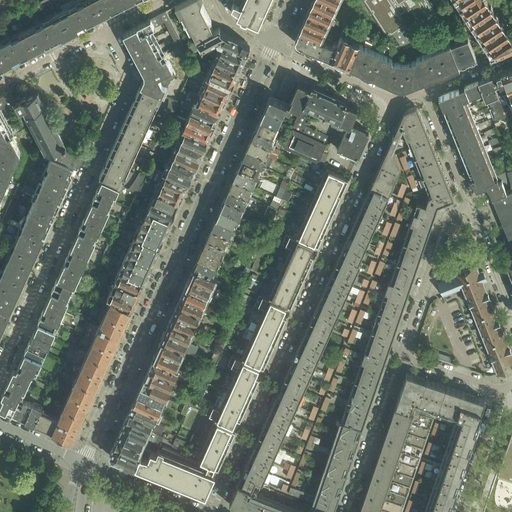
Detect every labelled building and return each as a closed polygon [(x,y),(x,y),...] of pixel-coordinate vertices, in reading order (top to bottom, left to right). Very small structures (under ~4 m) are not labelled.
[(42,8),(57,0),(42,0),(39,2),(42,8)] [(128,4),(126,0),(86,0),(86,1),(96,20),(128,4)] [(213,30),(200,5),(201,0),(186,0),(176,6),(181,15),(184,14),(197,39),(220,27),(213,30)] [(234,0),(232,7),(239,12),(237,15),(237,16),(258,26),(269,0),(234,0)] [(338,7),(322,0),(313,0),(311,5),(334,15),(338,7)] [(347,21),(356,0),(349,0),(341,19),(347,21)] [(420,38),(421,40),(448,29),(442,19),(436,22),(422,0),(366,0),(373,9),(372,10),(388,34),(392,31),(401,45),(420,38)] [(469,0),(458,7),(463,16),(466,14),(487,0),(469,0)] [(488,0),(487,0),(466,14),(472,23),(494,9),(488,0)] [(55,42),(96,20),(86,1),(80,3),(79,2),(73,5),(74,7),(64,12),(63,10),(59,1),(56,3),(56,5),(58,9),(59,9),(60,12),(57,13),(58,15),(48,20),(47,19),(44,20),(55,42)] [(334,15),(311,5),(307,14),(330,24),(334,15)] [(0,29),(29,15),(26,9),(0,22),(0,29)] [(347,22),(354,25),(360,13),(353,9),(347,22)] [(494,9),(472,23),(477,31),(500,17),(494,9)] [(166,11),(151,19),(155,27),(165,22),(179,49),(184,46),(166,11)] [(344,30),(330,24),(307,14),(303,23),(326,33),(328,29),(341,36),(344,30)] [(500,17),(477,31),(482,40),(505,25),(500,17)] [(55,42),(44,20),(41,22),(42,24),(32,29),(31,27),(30,27),(26,18),(24,20),(23,22),(25,26),(26,26),(27,29),(24,30),(25,32),(16,37),(15,35),(11,37),(22,59),(55,42)] [(160,49),(158,45),(156,42),(154,43),(149,34),(152,33),(150,29),(154,27),(150,19),(123,33),(140,65),(160,55),(158,50),(160,49)] [(326,33),(303,23),(299,31),(322,42),(326,33)] [(505,25),(482,40),(487,47),(490,46),(510,33),(505,25)] [(247,43),(223,32),(220,27),(197,39),(197,40),(186,46),(190,54),(201,48),(204,46),(208,47),(217,42),(221,44),(221,43),(245,54),(249,47),(250,44),(247,43)] [(322,42),(299,31),(296,40),(297,43),(319,53),(324,42),(322,42)] [(365,31),(363,34),(374,39),(376,36),(365,31)] [(490,46),(487,47),(490,55),(511,46),(511,36),(510,33),(490,46)] [(340,39),(331,59),(340,63),(350,40),(341,36),(340,39)] [(0,70),(22,59),(11,37),(8,39),(9,40),(0,45),(0,70)] [(324,41),(324,42),(319,53),(331,59),(340,39),(336,37),(332,45),(324,41)] [(461,37),(458,38),(468,64),(477,60),(468,38),(462,40),(461,37)] [(468,64),(458,38),(455,39),(456,42),(451,44),(460,67),(468,64)] [(384,39),(379,51),(384,53),(389,41),(384,39)] [(350,40),(340,63),(349,67),(359,44),(350,40)] [(245,54),(221,43),(221,44),(217,42),(208,47),(217,51),(242,62),(245,54)] [(417,57),(417,59),(426,80),(440,75),(442,74),(444,73),(445,73),(460,67),(451,44),(450,43),(450,44),(417,57)] [(379,80),(389,57),(359,44),(349,67),(366,74),(368,75),(379,80)] [(242,62),(217,51),(213,60),(238,71),(242,62)] [(175,73),(172,68),(168,60),(166,61),(164,58),(162,59),(160,55),(140,65),(144,72),(144,73),(143,73),(143,74),(143,75),(144,76),(141,85),(161,94),(163,89),(165,90),(170,79),(173,76),(175,73)] [(392,58),(389,57),(379,80),(395,87),(399,87),(401,87),(402,87),(404,87),(409,87),(426,80),(417,59),(409,62),(395,62),(391,60),(392,58)] [(238,71),(213,60),(210,68),(234,79),(238,71)] [(511,90),(511,67),(500,72),(503,82),(500,83),(504,93),(511,90)] [(234,79),(210,68),(206,76),(231,87),(234,79)] [(500,72),(478,81),(483,93),(486,100),(504,93),(500,83),(503,82),(500,72)] [(231,87),(206,76),(202,85),(227,96),(231,87)] [(499,182),(465,98),(469,97),(469,98),(483,93),(478,81),(439,96),(476,189),(487,184),(493,198),(507,193),(506,192),(502,181),(499,182)] [(299,82),(289,104),(292,106),(301,110),(304,103),(313,108),(339,119),(348,123),(343,135),(337,149),(357,157),(369,131),(350,123),(357,108),(348,104),(349,104),(346,103),(347,101),(333,94),(334,92),(327,88),(325,91),(311,85),(311,87),(308,85),(308,86),(299,82)] [(139,146),(156,109),(162,94),(161,94),(141,85),(117,136),(139,146)] [(227,96),(202,85),(198,93),(223,104),(227,96)] [(223,104),(198,93),(198,94),(191,90),(188,98),(195,101),(194,102),(219,113),(223,104)] [(511,111),(511,90),(504,93),(486,100),(493,118),(493,119),(511,111)] [(10,92),(0,96),(0,118),(2,117),(0,114),(0,108),(4,106),(7,112),(17,107),(18,107),(15,102),(10,92)] [(20,100),(15,102),(18,107),(17,107),(19,110),(23,108),(46,152),(52,155),(78,166),(84,154),(66,146),(66,145),(45,105),(38,92),(27,98),(26,96),(20,99),(20,100)] [(270,96),(269,98),(266,106),(283,114),(285,109),(290,111),(292,106),(289,104),(270,96)] [(169,97),(169,98),(169,100),(169,102),(168,104),(168,106),(167,108),(166,111),(166,113),(165,115),(164,117),(170,119),(178,101),(169,97)] [(219,113),(194,102),(191,110),(215,121),(219,113)] [(304,103),(301,110),(299,113),(309,117),(313,108),(304,103)] [(266,106),(261,116),(278,124),(283,114),(266,106)] [(401,168),(395,154),(394,150),(401,133),(406,136),(426,128),(417,106),(416,106),(404,111),(378,169),(396,178),(401,168)] [(215,121),(191,110),(186,119),(211,130),(215,121)] [(309,117),(299,113),(292,129),(327,145),(330,137),(305,125),(309,117)] [(173,122),(181,126),(184,119),(176,115),(173,122)] [(261,116),(257,126),(274,134),(278,124),(261,116)] [(211,130),(186,119),(183,128),(207,139),(211,130)] [(0,177),(8,181),(21,152),(6,126),(0,129),(0,177)] [(257,126),(252,136),(272,145),(275,146),(279,136),(274,134),(257,126)] [(207,139),(183,128),(179,137),(204,148),(207,139)] [(434,148),(426,128),(406,136),(414,156),(434,148)] [(327,145),(292,129),(284,147),(319,162),(327,145)] [(121,186),(134,158),(139,146),(117,136),(100,175),(103,177),(102,177),(120,185),(121,186)] [(252,136),(248,146),(267,155),(272,145),(252,136)] [(204,148),(179,137),(175,146),(200,157),(204,148)] [(200,157),(175,146),(171,154),(196,165),(200,157)] [(273,159),(267,156),(267,155),(248,146),(243,156),(263,165),(263,166),(268,168),(273,159)] [(442,168),(434,148),(414,156),(422,176),(442,168)] [(196,165),(171,154),(165,152),(162,160),(167,163),(192,174),(196,165)] [(324,164),(328,154),(323,152),(319,162),(324,164)] [(60,200),(72,175),(74,170),(76,171),(78,166),(52,155),(48,164),(50,165),(39,190),(60,200)] [(405,155),(400,157),(405,169),(409,167),(405,155)] [(258,175),(263,166),(263,165),(243,156),(239,166),(258,175)] [(192,174),(167,163),(163,171),(188,183),(192,174)] [(265,179),(258,176),(258,175),(239,166),(235,176),(254,185),(254,186),(260,189),(265,179)] [(290,178),(295,168),(291,166),(286,176),(290,178)] [(188,183),(163,171),(163,172),(150,167),(146,175),(184,192),(188,183)] [(282,242),(292,246),(292,245),(310,253),(313,246),(316,247),(317,244),(318,244),(348,178),(327,168),(296,237),(287,233),(282,242)] [(450,188),(442,168),(422,176),(429,196),(450,188)] [(396,178),(378,169),(374,180),(392,188),(396,178)] [(137,193),(145,175),(139,172),(138,174),(131,171),(126,181),(133,184),(131,186),(128,189),(137,193)] [(412,174),(407,176),(412,188),(417,186),(412,174)] [(184,192),(146,175),(142,184),(180,201),(184,192)] [(250,195),(254,186),(254,185),(235,176),(230,186),(250,195)] [(102,178),(96,192),(111,199),(114,192),(116,193),(120,185),(102,177),(102,178)] [(282,179),(279,185),(280,185),(286,188),(288,182),(282,179)] [(392,188),(374,180),(369,190),(387,198),(392,188)] [(397,195),(402,197),(407,185),(402,183),(397,195)] [(180,201),(142,184),(138,193),(151,199),(153,200),(176,210),(180,201)] [(18,186),(14,194),(19,196),(23,188),(18,186)] [(230,186),(226,196),(245,205),(250,195),(230,186)] [(450,188),(429,196),(426,205),(437,209),(438,205),(453,199),(454,198),(450,188)] [(287,197),(291,198),(293,194),(290,191),(286,189),(283,195),(287,197)] [(45,234),(57,209),(60,200),(39,190),(23,224),(45,234)] [(387,198),(369,190),(365,200),(383,208),(387,198)] [(511,190),(507,193),(493,198),(511,246),(511,245),(511,190)] [(108,206),(111,199),(96,192),(82,223),(97,229),(100,223),(102,224),(110,207),(108,206)] [(278,208),(282,199),(275,195),(270,205),(278,208)] [(226,196),(221,206),(241,214),(245,205),(226,196)] [(410,198),(405,197),(401,209),(405,210),(410,198)] [(176,210),(153,200),(149,209),(172,219),(176,210)] [(383,208),(365,200),(360,210),(378,218),(383,208)] [(390,214),(395,216),(399,203),(395,201),(390,214)] [(437,209),(426,205),(418,202),(411,221),(430,227),(437,209)] [(7,222),(15,205),(10,203),(4,217),(1,216),(0,218),(0,219),(2,221),(2,220),(7,222)] [(221,206),(217,216),(236,224),(241,214),(221,206)] [(277,214),(283,217),(286,211),(279,208),(277,214)] [(172,219),(149,209),(145,217),(168,227),(172,219)] [(378,218),(360,210),(356,220),(374,228),(378,218)] [(122,225),(126,216),(122,214),(118,223),(122,225)] [(217,216),(212,226),(232,234),(236,224),(217,216)] [(168,227),(145,217),(141,226),(164,236),(168,227)] [(374,228),(356,220),(351,230),(369,238),(374,228)] [(382,233),(387,235),(392,223),(387,221),(382,233)] [(430,227),(411,221),(405,239),(424,245),(430,227)] [(400,223),(395,222),(391,234),(395,236),(400,223)] [(94,236),(97,229),(82,223),(68,253),(84,260),(87,253),(89,254),(96,237),(94,236)] [(252,268),(257,270),(277,225),(272,223),(252,268)] [(45,234),(23,224),(12,250),(34,260),(45,234)] [(164,236),(141,226),(137,235),(160,245),(164,236)] [(208,236),(227,245),(230,246),(233,240),(230,239),(232,234),(212,226),(208,236)] [(369,238),(351,230),(346,240),(365,248),(369,238)] [(160,245),(137,235),(135,234),(131,243),(156,254),(160,245)] [(208,236),(203,246),(223,254),(227,245),(208,236)] [(424,245),(405,239),(399,257),(418,263),(424,245)] [(346,240),(337,260),(357,269),(360,262),(359,262),(365,248),(346,240)] [(375,252),(379,254),(384,242),(379,240),(375,252)] [(388,241),(383,253),(388,255),(393,243),(388,241)] [(156,254),(131,243),(127,251),(152,262),(156,254)] [(108,256),(112,246),(108,244),(103,254),(108,256)] [(255,303),(265,307),(265,306),(283,314),(286,306),(289,308),(290,305),(291,305),(313,255),(310,253),(292,245),(292,246),(269,298),(259,294),(255,303)] [(203,246),(199,256),(218,264),(223,254),(203,246)] [(34,260),(12,250),(0,275),(22,285),(34,260)] [(152,262),(127,251),(123,260),(148,271),(152,262)] [(81,267),(84,260),(68,253),(55,283),(70,290),(73,283),(75,284),(83,267),(81,267)] [(218,266),(218,264),(199,256),(194,266),(218,276),(222,267),(218,266)] [(418,263),(399,257),(393,275),(412,281),(418,263)] [(148,271),(123,260),(119,269),(144,280),(148,271)] [(357,269),(337,260),(333,270),(353,279),(357,269)] [(367,272),(372,274),(376,261),(372,260),(367,272)] [(385,262),(380,260),(375,272),(380,274),(385,262)] [(214,287),(218,276),(194,266),(190,276),(214,287)] [(246,277),(250,268),(246,266),(242,275),(246,277)] [(511,352),(483,282),(487,280),(483,270),(479,272),(477,266),(455,274),(455,276),(438,283),(443,296),(463,288),(497,373),(511,368),(511,352)] [(144,280),(119,269),(115,277),(140,289),(144,280)] [(353,279),(333,270),(328,280),(348,289),(353,279)] [(22,285),(0,275),(0,276),(0,305),(11,311),(22,285)] [(412,281),(393,275),(390,282),(389,282),(385,293),(406,300),(412,281)] [(186,285),(207,295),(210,296),(214,287),(190,276),(186,285)] [(140,289),(115,277),(111,286),(136,297),(140,289)] [(348,289),(328,280),(324,290),(344,299),(348,289)] [(67,297),(70,290),(55,283),(41,314),(57,321),(60,314),(62,315),(69,298),(67,297)] [(210,296),(207,295),(186,285),(182,294),(206,305),(207,301),(213,304),(216,299),(209,296),(210,296)] [(136,297),(111,286),(107,295),(112,298),(132,306),(136,297)] [(355,301),(360,303),(365,291),(360,289),(355,301)] [(344,299),(324,290),(319,300),(339,309),(344,299)] [(368,290),(364,302),(368,304),(373,291),(368,290)] [(406,300),(385,293),(379,311),(399,318),(406,300)] [(198,323),(204,308),(206,305),(182,294),(174,312),(198,323)] [(132,306),(112,298),(108,308),(116,312),(115,314),(127,320),(132,306)] [(319,300),(310,321),(330,330),(339,309),(319,300)] [(0,334),(11,311),(0,305),(0,334)] [(228,364),(237,368),(238,367),(256,375),(259,367),(262,368),(263,365),(264,366),(286,316),(283,314),(265,306),(265,307),(242,359),(232,354),(228,364)] [(127,320),(115,314),(116,312),(108,308),(100,325),(120,333),(127,320)] [(347,320),(352,322),(357,310),(352,308),(347,320)] [(365,311),(361,309),(356,321),(361,323),(365,311)] [(78,311),(73,321),(72,323),(77,325),(78,323),(82,313),(78,311)] [(230,326),(236,312),(231,311),(226,324),(230,326)] [(399,318),(379,311),(373,330),(393,336),(399,318)] [(170,321),(191,331),(193,331),(198,323),(174,312),(170,321)] [(41,314),(35,329),(52,337),(56,328),(54,327),(57,321),(41,314)] [(193,331),(191,331),(170,321),(166,330),(189,341),(193,331)] [(330,330),(310,321),(306,331),(326,340),(330,330)] [(120,333),(100,325),(95,335),(103,339),(102,341),(114,347),(120,333)] [(358,330),(353,328),(348,340),(353,342),(358,330)] [(35,329),(28,344),(43,351),(46,344),(48,345),(52,337),(35,329)] [(189,341),(166,330),(162,339),(185,350),(195,354),(198,345),(189,341)] [(393,336),(373,330),(367,348),(387,354),(393,336)] [(326,340),(306,331),(301,341),(321,350),(326,340)] [(114,347),(102,341),(103,339),(95,335),(88,351),(108,360),(114,347)] [(162,339),(157,348),(181,359),(185,350),(162,339)] [(321,350),(301,341),(297,351),(317,360),(321,350)] [(28,344),(21,359),(36,366),(38,367),(42,358),(40,357),(43,351),(28,344)] [(332,359),(337,361),(341,349),(337,347),(332,359)] [(181,359),(157,348),(153,357),(175,367),(178,368),(183,370),(186,364),(180,362),(181,359)] [(195,407),(221,350),(216,348),(190,405),(195,407)] [(387,354),(367,348),(361,366),(381,373),(387,354)] [(97,387),(108,360),(88,351),(76,377),(97,387)] [(317,360),(297,351),(292,361),(312,370),(317,360)] [(178,368),(175,367),(153,357),(149,366),(174,377),(197,387),(201,378),(183,370),(178,368)] [(346,359),(341,357),(337,370),(341,371),(346,359)] [(33,373),(36,366),(21,359),(17,368),(14,367),(4,388),(20,395),(23,388),(25,389),(33,373)] [(292,361),(283,381),(303,390),(312,370),(292,361)] [(174,377),(149,366),(145,375),(170,386),(174,377)] [(324,378),(329,380),(334,368),(329,366),(324,378)] [(381,373),(361,366),(355,385),(375,391),(381,373)] [(200,459),(199,461),(217,469),(235,429),(236,426),(233,424),(237,417),(240,418),(259,376),(256,375),(238,367),(237,368),(219,408),(210,404),(206,413),(215,417),(212,428),(199,458),(200,459)] [(68,375),(57,370),(56,374),(66,379),(68,375)] [(434,417),(446,386),(406,373),(395,406),(413,412),(414,410),(434,417)] [(145,375),(141,384),(166,396),(170,386),(145,375)] [(85,413),(97,387),(76,377),(65,404),(85,413)] [(334,377),(329,389),(334,391),(338,379),(334,377)] [(33,383),(44,387),(45,384),(35,379),(33,383)] [(303,390),(283,381),(279,391),(299,400),(303,390)] [(162,404),(185,414),(188,406),(166,396),(141,384),(137,393),(162,404)] [(368,409),(375,391),(355,385),(349,403),(368,409)] [(449,511),(481,421),(478,421),(485,399),(446,386),(434,417),(456,424),(424,511),(449,511)] [(20,395),(4,388),(2,395),(4,396),(0,404),(0,406),(18,415),(24,402),(18,399),(20,395)] [(299,400),(279,391),(274,401),(294,410),(299,400)] [(137,393),(134,401),(159,412),(162,404),(137,393)] [(35,422),(41,410),(43,405),(41,405),(43,400),(35,396),(33,401),(34,401),(33,403),(25,400),(24,402),(18,415),(35,422)] [(326,396),(321,408),(326,410),(331,398),(326,396)] [(159,412),(134,401),(130,410),(155,421),(159,412)] [(294,410),(274,401),(270,411),(290,420),(294,410)] [(362,427),(368,409),(349,403),(343,421),(362,427)] [(73,440),(85,413),(65,404),(59,418),(53,431),(73,440)] [(314,419),(318,407),(314,405),(309,417),(314,419)] [(406,431),(413,412),(395,406),(388,425),(406,431)] [(59,418),(41,410),(35,422),(53,431),(59,418)] [(155,421),(130,410),(126,419),(151,430),(161,434),(165,425),(155,421)] [(402,511),(416,470),(434,417),(414,410),(413,412),(406,431),(399,450),(392,469),(386,488),(379,507),(377,511),(402,511)] [(290,420),(270,411),(265,421),(285,430),(290,420)] [(322,418),(318,416),(313,429),(317,431),(322,418)] [(151,430),(126,419),(122,427),(148,438),(151,430)] [(309,511),(308,511),(285,502),(258,491),(247,486),(238,482),(230,500),(231,501),(232,504),(231,505),(247,511),(333,511),(362,427),(343,421),(340,420),(315,495),(313,501),(309,511)] [(265,421),(256,442),(276,451),(285,430),(265,421)] [(306,439),(311,427),(306,425),(301,437),(306,439)] [(399,450),(406,431),(388,425),(382,444),(399,450)] [(122,427),(118,436),(144,447),(148,438),(122,427)] [(511,429),(497,473),(511,478),(511,429)] [(315,436),(311,434),(306,447),(310,449),(315,436)] [(118,436),(114,445),(140,456),(144,448),(144,447),(118,436)] [(172,446),(178,448),(182,439),(176,436),(172,446)] [(276,451),(256,442),(252,452),(272,461),(276,451)] [(392,469),(399,450),(382,444),(376,463),(392,469)] [(140,456),(114,445),(110,453),(112,457),(135,467),(140,456)] [(144,448),(140,456),(135,467),(206,495),(212,481),(217,469),(199,461),(163,445),(161,451),(158,450),(157,453),(144,448)] [(272,461),(252,452),(247,462),(267,471),(272,461)] [(308,454),(304,453),(299,466),(303,467),(308,454)] [(267,471),(247,462),(243,472),(263,481),(267,471)] [(386,488),(392,469),(376,463),(369,482),(386,488)] [(291,464),(286,476),(291,478),(296,466),(291,464)] [(301,473),(297,471),(292,484),(296,485),(301,473)] [(258,491),(263,481),(243,472),(238,482),(247,486),(258,491)] [(379,507),(386,488),(369,482),(363,502),(379,507)] [(288,493),(313,501),(315,495),(291,486),(288,493)] [(377,511),(379,507),(363,502),(359,511),(377,511)]
